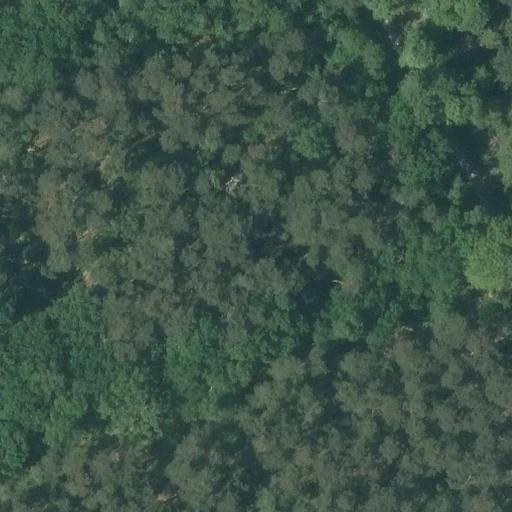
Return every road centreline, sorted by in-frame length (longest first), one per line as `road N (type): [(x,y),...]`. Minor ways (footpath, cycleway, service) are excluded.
road 1 (track): [(511,206),(392,0)]
road 2 (track): [(0,233),(95,401)]
road 3 (track): [(157,511),(95,401)]
